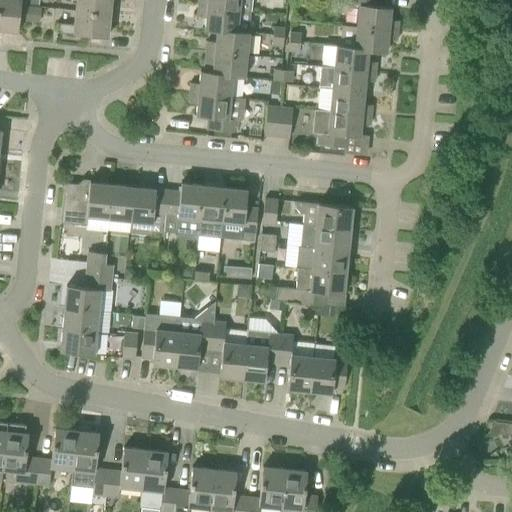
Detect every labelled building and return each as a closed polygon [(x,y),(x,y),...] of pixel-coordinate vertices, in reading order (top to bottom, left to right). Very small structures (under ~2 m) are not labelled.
[(0,0),(0,29),(18,31),(20,0),(0,0)] [(110,14),(111,0),(76,0),(75,11),(110,14)] [(198,0),(198,6),(239,10),(239,0),(198,0)] [(356,26),(398,30),(399,20),(390,19),(391,7),(379,5),(379,0),(349,0),(350,3),(359,4),(356,26)] [(34,22),(36,7),(24,5),(23,20),(34,22)] [(237,30),(239,10),(198,6),(197,16),(206,17),(204,30),(216,31),(216,30),(237,31),(237,30)] [(110,14),(75,11),(74,25),(58,23),(57,31),(108,37),(110,14)] [(273,35),(283,36),(284,27),(274,26),(273,35)] [(398,30),(356,26),(354,46),(354,48),(368,49),(368,50),(386,52),(388,39),(396,40),(398,30)] [(246,54),(249,32),(237,30),(237,31),(216,30),(216,31),(215,41),(206,40),(205,50),(246,54)] [(290,32),(289,41),(300,42),(301,33),(290,32)] [(283,36),(273,35),(272,44),(283,45),(283,36)] [(300,42),(289,41),(288,50),(299,51),(300,42)] [(336,45),(334,67),(375,71),(376,61),(367,60),(368,50),(368,49),(354,48),(354,46),(340,45),(336,45)] [(244,76),(246,54),(205,50),(203,70),(212,71),(212,72),(232,75),(232,76),(244,77),(244,76)] [(332,89),(364,92),(365,80),(374,81),(375,71),(334,67),(332,89)] [(282,80),(283,69),(274,69),(273,79),(282,80)] [(292,70),(283,69),(282,80),(291,81),(292,70)] [(190,82),(189,92),(230,96),(232,76),(232,75),(212,72),(212,71),(203,70),(200,70),(199,83),(190,82)] [(363,103),(364,92),(332,89),(330,110),(371,114),(372,104),(363,103)] [(230,96),(189,92),(188,102),(197,102),(196,115),(208,116),(207,129),(235,132),(236,127),(238,127),(238,121),(243,117),(245,98),(230,97),(230,96)] [(264,134),(277,136),(280,107),(267,105),(264,134)] [(280,107),(277,136),(289,137),(292,108),(280,107)] [(371,114),(330,110),(317,109),(317,111),(315,111),(313,131),(319,132),(318,144),(346,147),(347,135),(360,136),(361,123),(370,124),(371,114)] [(108,218),(112,184),(89,182),(85,181),(82,185),(81,186),(64,184),(60,222),(86,225),(88,215),(108,218)] [(200,219),(203,185),(181,182),(180,191),(168,189),(165,215),(164,231),(198,235),(200,219)] [(130,220),(133,186),(112,184),(108,218),(130,220)] [(225,187),(203,185),(200,219),(198,235),(220,237),(221,221),(225,187)] [(133,186),(130,220),(151,223),(152,214),(165,215),(168,189),(133,186)] [(247,189),(225,187),(221,221),(242,223),(242,232),(255,233),(258,208),(245,207),(247,189)] [(275,224),(277,199),(265,197),(262,223),(275,224)] [(302,224),(316,225),(350,229),(352,206),(296,200),(295,210),(299,214),(303,215),(302,224)] [(350,229),(316,225),(302,224),(300,245),(348,250),(350,229)] [(260,241),(275,243),(276,234),(261,233),(260,241)] [(275,243),(260,241),(260,250),(274,251),(275,243)] [(346,272),(348,250),(300,245),(298,267),(346,272)] [(87,262),(104,263),(105,253),(88,251),(87,262)] [(86,274),(111,277),(112,264),(104,263),(87,262),(86,274)] [(251,268),(243,267),(242,278),(251,278),(251,268)] [(344,294),(346,272),(298,267),(296,288),(277,286),(275,300),(319,305),(325,305),(326,292),(344,294)] [(131,269),(126,268),(125,279),(135,280),(135,273),(131,269)] [(187,268),(181,273),(181,277),(192,279),(193,268),(187,268)] [(208,273),(194,272),(193,280),(208,281),(208,273)] [(111,277),(86,274),(84,286),(66,284),(64,307),(98,310),(100,289),(110,290),(111,277)] [(275,300),(277,286),(267,294),(275,300)] [(270,308),(283,310),(284,302),(271,300),(270,308)] [(319,305),(318,314),(334,316),(335,306),(325,305),(319,305)] [(62,328),(96,332),(98,310),(64,307),(62,328)] [(152,363),(174,365),(178,331),(180,316),(145,312),(145,316),(143,329),(141,356),(153,357),(152,363)] [(131,327),(143,329),(145,316),(132,315),(131,327)] [(180,316),(178,331),(174,365),(197,368),(199,349),(210,350),(213,321),(213,319),(193,317),(180,316)] [(245,343),(223,341),(225,322),(213,321),(210,350),(222,351),(220,376),(242,378),(245,343)] [(96,332),(62,328),(60,351),(94,354),(96,332)] [(245,343),(242,378),(264,380),(266,361),(278,362),(281,333),(269,332),(269,331),(246,328),(246,331),(245,343)] [(135,358),(137,333),(124,332),(122,357),(135,358)] [(313,356),(314,343),(292,341),(293,335),(281,333),(278,362),(289,364),(287,388),(309,391),(313,356)] [(334,345),(314,343),(313,356),(309,391),(332,393),(332,387),(344,388),(347,359),(333,358),(334,345)] [(25,432),(26,424),(7,422),(2,469),(14,470),(13,482),(35,485),(36,483),(39,458),(26,456),(28,432),(25,432)] [(73,469),(77,430),(55,427),(51,459),(39,458),(36,483),(49,485),(51,466),(73,469)] [(99,432),(77,430),(73,469),(71,485),(92,487),(92,494),(105,495),(108,469),(95,468),(99,432)] [(121,470),(108,469),(105,495),(118,496),(119,486),(141,488),(145,449),(123,447),(121,470)] [(167,451),(145,449),(141,488),(141,495),(139,507),(161,509),(160,511),(173,511),(176,488),(164,487),(167,451)] [(280,507),(285,468),(263,465),(259,497),(246,496),(244,511),(258,511),(259,505),(280,507)] [(189,490),(176,488),(173,511),(187,511),(188,505),(210,508),(214,468),(192,466),(189,490)] [(244,511),(246,496),(234,495),(236,471),(214,468),(210,508),(232,510),(231,511),(244,511)] [(307,470),(285,468),(280,507),(302,509),(301,511),(315,511),(317,496),(304,494),(307,470)]
